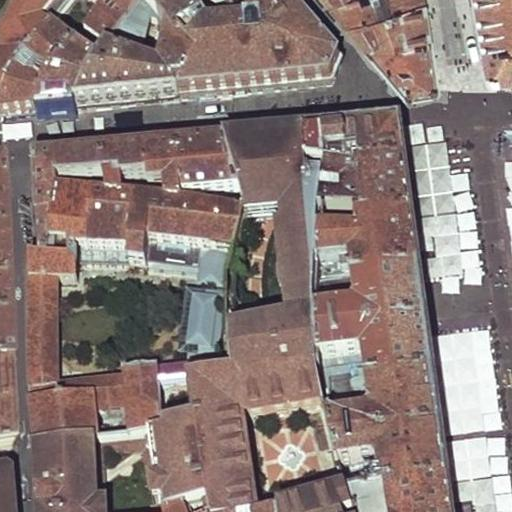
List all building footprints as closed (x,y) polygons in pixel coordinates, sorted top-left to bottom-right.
[(0,0),(0,113),(24,63),(0,65),(0,0)] [(80,0),(99,15),(105,6),(110,0),(80,0)] [(135,0),(110,0),(105,6),(128,23),(142,7),(135,0)] [(135,0),(142,7),(161,25),(189,0),(135,0)] [(241,4),(247,0),(189,0),(161,25),(173,36),(182,45),(200,32),(186,14),(205,0),(220,18),(241,4)] [(269,91),(329,85),(337,61),(318,38),(290,6),(284,0),(247,0),(241,4),(252,17),(252,27),(215,33),(210,25),(200,32),(182,45),(206,68),(179,100),(237,94),(269,91)] [(333,0),(342,10),(373,0),(333,0)] [(362,34),(426,21),(424,12),(423,3),(422,0),(373,0),(342,10),(362,34)] [(511,0),(470,0),(481,58),(482,62),(485,65),(489,66),(511,62),(511,0)] [(98,68),(76,111),(98,109),(156,102),(179,100),(206,68),(182,45),(173,36),(164,74),(141,68),(150,22),(161,25),(142,7),(128,23),(120,32),(106,53),(98,68)] [(99,15),(83,35),(106,53),(120,32),(99,15)] [(370,44),(403,83),(416,80),(434,77),(434,75),(426,21),(362,34),(370,44)] [(24,63),(0,113),(0,119),(9,119),(40,116),(40,90),(72,50),(50,31),(24,63)] [(40,90),(40,116),(57,113),(76,111),(98,68),(72,50),(40,90)] [(396,170),(407,168),(404,150),(400,130),(391,131),(353,134),(306,138),(307,171),(328,174),(358,177),(396,170)] [(287,322),(318,320),(318,317),(319,288),(320,272),(321,239),(321,218),(328,174),(307,171),(306,138),(240,144),(223,146),(244,218),(243,225),(281,223),(281,235),(276,234),(281,296),(283,296),(283,305),(286,305),(287,322)] [(109,197),(108,202),(59,197),(50,264),(41,264),(31,263),(31,336),(31,408),(37,451),(93,445),(110,443),(108,420),(129,419),(132,441),(155,438),(162,438),(161,432),(158,392),(190,388),(235,383),(233,367),(160,375),(157,374),(125,377),(126,385),(127,399),(57,407),(58,393),(56,285),(75,286),(76,284),(85,283),(85,268),(78,267),(78,256),(114,257),(113,286),(132,286),(134,271),(147,271),(149,252),(223,258),(222,275),(233,277),(243,225),(244,218),(223,146),(191,149),(124,155),(86,159),(56,162),(59,190),(65,190),(65,194),(109,197)] [(38,163),(35,165),(38,215),(41,264),(50,264),(59,197),(59,190),(56,162),(45,163),(38,163)] [(328,174),(321,218),(357,221),(393,224),(404,222),(414,221),(411,196),(407,168),(396,170),(358,177),(328,174)] [(511,213),(503,215),(511,277),(511,213)] [(411,276),(422,275),(418,249),(414,221),(404,222),(393,224),(357,221),(356,240),(321,239),(320,272),(351,267),(352,283),(411,276)] [(318,323),(318,340),(419,329),(430,328),(426,302),(422,275),(411,276),(352,283),(356,312),(318,317),(318,320),(318,323)] [(192,298),(186,349),(212,352),(218,302),(192,298)] [(318,323),(231,339),(233,367),(235,383),(269,379),(270,385),(318,378),(321,378),(320,367),(318,340),(318,323)] [(363,361),(366,389),(426,382),(438,380),(434,355),(430,328),(419,329),(318,340),(320,367),(363,361)] [(0,450),(12,449),(9,410),(6,369),(0,368),(0,450)] [(256,511),(244,423),(325,409),(322,394),(318,378),(270,385),(269,379),(235,383),(190,388),(194,430),(209,511),(256,511)] [(434,436),(445,435),(441,408),(438,380),(426,382),(366,389),(371,420),(330,427),(335,449),(424,437),(434,436)] [(127,399),(126,385),(58,393),(57,407),(127,399)] [(155,438),(163,511),(209,511),(194,430),(161,432),(162,438),(155,438)] [(441,486),(452,485),(449,461),(445,435),(434,436),(424,437),(335,449),(342,470),(378,467),(381,495),(432,488),(441,486)] [(95,511),(93,445),(37,451),(39,511),(95,511)] [(0,511),(16,511),(15,503),(13,479),(9,475),(0,476),(0,511)] [(381,495),(351,499),(351,502),(354,511),(455,511),(455,504),(452,485),(441,486),(432,488),(381,495)] [(354,511),(351,502),(312,511),(354,511)]
